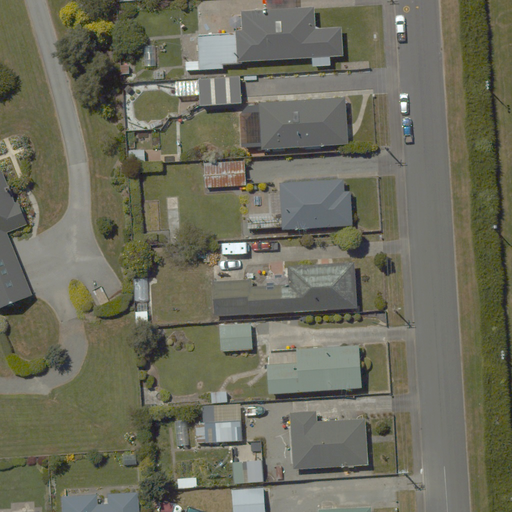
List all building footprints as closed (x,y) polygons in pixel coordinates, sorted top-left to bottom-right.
[(240,3),(196,5),(199,60),(186,61),(186,70),(226,68),(225,62),(310,57),(311,67),(330,66),(330,57),(345,56),(344,26),(316,27),(315,8),(240,12),(240,3)] [(174,79),(174,98),(200,97),(201,107),(239,105),(238,77),(174,79)] [(346,97),(255,103),(258,151),(349,145),(346,97)] [(148,137),(129,138),(129,162),(148,162),(148,137)] [(0,309),(37,295),(12,234),(31,226),(18,194),(29,189),(17,161),(0,168),(0,309)] [(244,161),(201,163),(202,188),(245,186),(244,161)] [(341,179),(264,185),(265,195),(267,228),(285,227),(285,231),(354,226),(351,192),(342,193),(341,179)] [(227,265),(212,280),(213,316),(361,311),(359,261),(289,263),(290,284),(281,284),(280,263),(227,265)] [(221,324),(223,350),(256,348),(255,323),(221,324)] [(266,350),(268,394),(364,389),(361,345),(266,350)] [(211,393),(211,404),(213,421),(193,422),(194,444),(244,441),(241,401),(229,402),(228,392),(211,393)] [(287,413),(289,470),(367,467),(364,409),(287,413)] [(188,426),(173,427),(175,445),(190,443),(188,426)] [(267,459),(229,460),(230,483),(267,482),(267,459)] [(230,490),(231,511),(264,511),(262,487),(230,490)] [(139,511),(139,491),(60,495),(60,511),(139,511)]
